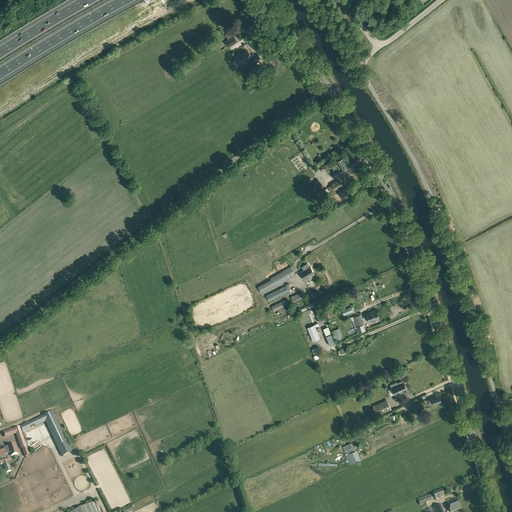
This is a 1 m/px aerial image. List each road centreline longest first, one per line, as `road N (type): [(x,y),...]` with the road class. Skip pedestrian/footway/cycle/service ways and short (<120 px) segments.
road 1 (secondary): [(497,511),(394,201),(327,86)]
road 2 (unclassified): [(0,343),(327,86)]
road 3 (motorway): [(0,74),(125,0)]
